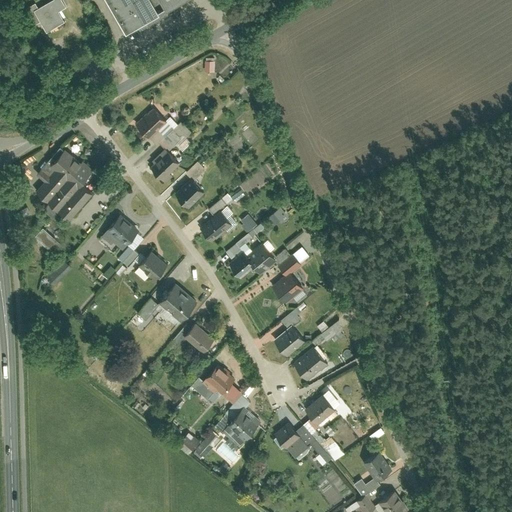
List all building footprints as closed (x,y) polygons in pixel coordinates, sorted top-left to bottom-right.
[(61,0),(35,0),(34,1),(32,0),(24,0),(21,2),(24,7),(28,4),(41,26),(60,15),(54,5),(62,1),(61,0)] [(105,0),(121,27),(154,8),(152,6),(159,2),(161,6),(170,0),(105,0)] [(205,58),(205,68),(214,68),(214,59),(205,58)] [(154,104),(137,122),(150,135),(167,118),(154,104)] [(63,141),(37,170),(46,179),(36,189),(47,199),(41,205),(54,216),(59,210),(70,219),(94,192),(82,181),(94,168),(63,141)] [(167,148),(149,166),(165,182),(173,174),(170,171),(180,161),(167,148)] [(192,176),(175,192),(187,204),(203,188),(192,176)] [(230,194),(234,200),(244,193),(240,187),(230,194)] [(267,208),(256,217),(260,222),(265,218),(271,224),(285,212),(279,204),(270,212),(267,208)] [(221,207),(199,225),(211,239),(233,222),(221,207)] [(120,213),(102,235),(111,243),(113,240),(122,247),(125,242),(135,231),(137,228),(120,213)] [(42,227),(33,236),(53,256),(62,246),(42,227)] [(252,229),(236,241),(240,246),(256,234),(252,229)] [(128,244),(117,257),(127,265),(138,252),(134,248),(142,238),(135,231),(125,242),(128,244)] [(253,266),(260,275),(275,263),(272,259),(261,245),(233,267),(240,276),(253,266)] [(151,246),(134,266),(146,276),(149,273),(154,277),(168,261),(151,246)] [(275,263),(278,266),(292,256),(286,248),(272,259),(275,263)] [(278,266),(284,275),(291,270),(300,262),(294,254),(292,256),(278,266)] [(64,258),(47,278),(55,285),(72,265),(64,258)] [(110,278),(115,268),(109,264),(104,274),(110,278)] [(284,275),(271,284),(285,302),(304,287),(291,270),(284,275)] [(173,280),(158,298),(181,317),(196,299),(173,280)] [(150,296),(138,312),(148,319),(160,302),(150,296)] [(288,327),(273,338),(286,356),(307,340),(295,324),(305,317),(297,306),(281,318),(288,327)] [(336,312),(317,323),(322,331),(312,337),(316,344),(345,327),(336,312)] [(185,321),(170,339),(179,345),(185,337),(203,351),(214,336),(194,320),(190,325),(185,321)] [(315,344),(292,362),(306,381),(330,362),(315,344)] [(199,375),(191,384),(209,398),(216,389),(222,394),(236,377),(217,362),(208,373),(203,379),(199,375)] [(231,400),(239,391),(232,385),(224,394),(231,400)] [(321,392),(305,406),(312,414),(321,426),(338,412),(321,392)] [(244,406),(224,428),(241,443),(261,421),(244,406)] [(312,414),(296,428),(308,444),(324,463),(331,457),(334,460),(343,452),(321,426),(312,414)] [(289,420),(275,431),(295,455),(308,444),(296,428),(289,420)] [(188,432),(180,441),(203,461),(222,440),(211,429),(199,442),(188,432)] [(379,452),(365,461),(378,480),(392,470),(379,452)] [(360,477),(353,482),(365,497),(368,495),(381,485),(375,476),(365,484),(360,477)] [(376,504),(373,507),(377,511),(402,511),(408,508),(394,491),(376,504)] [(376,504),(368,495),(365,497),(357,503),(364,511),(366,511),(373,507),(376,504)]
